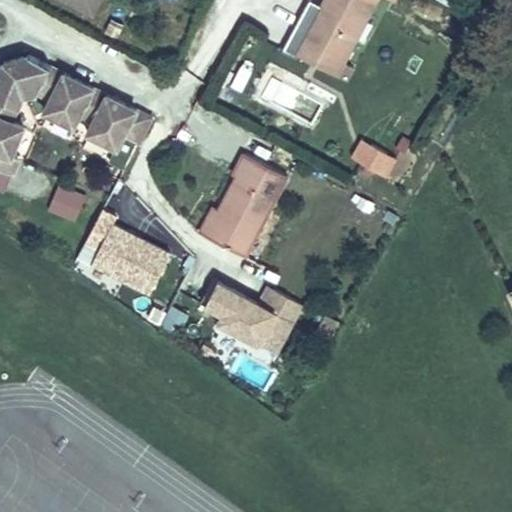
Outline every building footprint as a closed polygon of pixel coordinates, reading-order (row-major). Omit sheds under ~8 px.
[(67,0),(92,14),(99,0),(67,0)] [(315,20),(323,6),(313,0),(311,0),(304,14),(315,20)] [(326,0),(323,6),(306,39),(345,60),(376,0),(326,0)] [(345,60),(306,39),(299,52),(338,73),(345,60)] [(52,60),(23,47),(3,53),(0,60),(0,98),(19,107),(26,92),(38,91),(52,60)] [(98,81),(62,64),(41,107),(77,125),(98,81)] [(142,104),(106,86),(84,128),(120,146),(142,104)] [(28,120),(0,109),(0,188),(4,190),(12,172),(16,174),(23,158),(14,154),(28,120)] [(245,152),(285,173),(294,157),(254,135),(245,152)] [(371,143),(362,137),(351,155),(361,161),(371,143)] [(387,152),(371,143),(361,161),(376,170),(387,152)] [(285,173),(245,152),(234,175),(237,177),(219,211),(207,235),(245,255),(269,209),(287,174),(285,173)] [(396,158),(387,152),(376,170),(386,176),(396,158)] [(87,194),(60,183),(49,209),(76,220),(87,194)] [(204,234),(207,235),(219,211),(213,208),(201,232),(204,234)] [(269,209),(245,255),(258,262),(282,216),(269,209)] [(170,248),(113,219),(91,260),(148,289),(170,248)] [(260,303),(218,280),(206,303),(224,312),(219,321),(277,352),(303,304),(274,288),(265,306),(260,303)] [(265,306),(274,288),(269,286),(260,303),(265,306)] [(168,300),(157,323),(178,333),(189,310),(168,300)]
